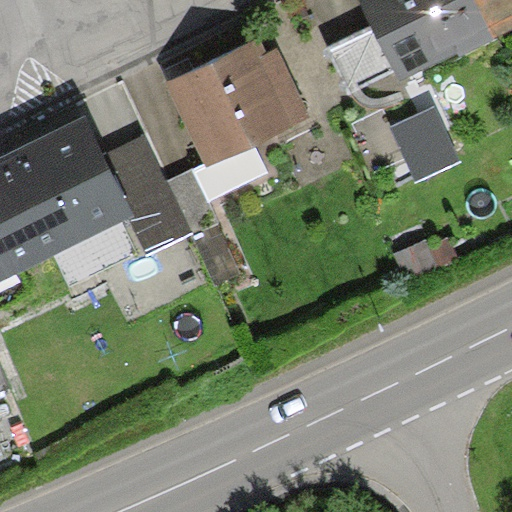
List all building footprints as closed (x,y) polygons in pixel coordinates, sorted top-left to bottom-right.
[(488,9),(482,0),(365,0),(368,5),(397,58),(488,9)] [(482,0),(488,9),(503,0),(482,0)] [(368,5),(320,31),(350,85),(397,58),(368,5)] [(262,23),(165,67),(201,146),(238,129),(286,107),(270,71),(282,66),(262,23)] [(78,113),(0,150),(0,255),(124,191),(78,113)] [(238,129),(201,146),(163,164),(216,278),(245,264),(215,199),(260,178),(238,129)]
